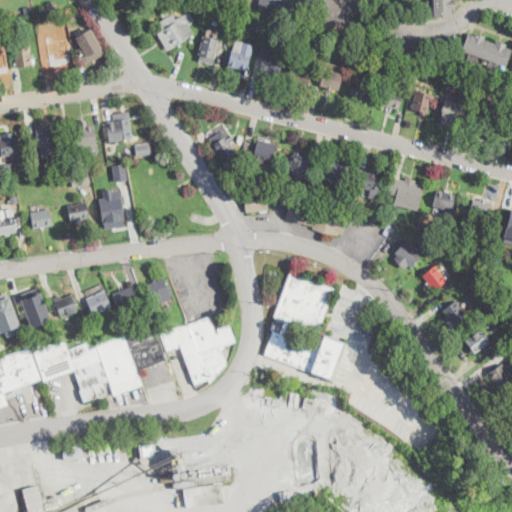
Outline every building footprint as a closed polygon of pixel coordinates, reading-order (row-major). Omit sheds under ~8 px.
[(285,0),(292,1),(290,14),(258,9),(259,0),(285,0)] [(451,0),(451,1),(455,1),(455,4),(456,5),(456,8),(452,9),(452,16),(435,17),(434,0),(451,0)] [(54,5),(48,9),(45,5),(51,1),(54,5)] [(172,13),(176,19),(183,15),(189,25),(194,34),(184,40),(169,50),(168,50),(162,40),(157,33),(163,29),(159,22),(164,18),(160,12),(173,4),(177,10),(172,13)] [(214,13),(211,21),(206,19),(208,11),(214,13)] [(230,18),(228,26),(213,22),(215,14),(230,18)] [(258,25),(256,31),(247,29),(248,22),(258,25)] [(101,46),(87,55),(76,37),(91,29),(101,46)] [(215,58),(213,64),(202,61),(200,61),(207,30),(219,32),(217,39),(220,39),(218,46),(215,58)] [(484,36),(483,40),(498,46),(499,41),(502,42),(503,43),(506,44),(504,48),(511,51),(506,67),(463,51),(469,35),(476,38),(477,34),(479,35),(481,35),(484,36)] [(252,56),(247,77),(237,75),(235,74),(226,72),(227,65),(229,65),(233,52),(236,40),(255,45),(252,56)] [(67,59),(48,63),(46,46),(59,44),(65,43),(67,59)] [(355,48),(353,54),(338,50),(339,45),(355,48)] [(18,68),(17,68),(17,63),(16,56),(15,48),(20,47),(25,46),(29,46),(30,46),(31,55),(32,60),(33,65),(25,67),(18,68)] [(283,58),(279,75),(267,72),(265,72),(260,71),(260,70),(263,58),(263,57),(265,48),(266,48),(274,50),(275,50),(274,56),(283,58)] [(312,70),(308,86),(301,84),(300,88),(296,87),(297,83),(289,81),(296,56),(305,59),(304,60),(302,68),(307,69),(312,70)] [(344,75),(339,90),(332,88),(331,91),(329,90),(328,90),(325,89),(326,87),(320,85),(327,61),(346,67),(344,75)] [(373,86),(369,102),(361,100),(360,103),(359,103),(357,102),(356,102),(357,99),(350,97),(354,81),(373,86)] [(475,84),(472,97),(468,96),(463,95),(466,82),(475,84)] [(403,98),(400,110),(399,110),(391,108),(388,107),(381,106),(385,89),(404,94),(403,98)] [(432,94),(428,113),(425,112),(422,112),(412,109),(417,91),(432,94)] [(465,106),(461,121),(460,121),(455,120),(454,124),(451,123),(450,123),(448,122),(449,119),(443,117),(447,101),(462,105),(465,106)] [(496,111),(492,129),(476,125),(481,107),(496,111)] [(133,138),(110,141),(107,122),(113,121),(113,114),(130,112),(133,137),(133,138)] [(94,141),(95,148),(87,149),(86,142),(76,144),(75,139),(74,132),(73,128),(93,125),(95,140),(94,141)] [(42,153),(40,153),(39,146),(37,133),(57,130),(58,137),(55,137),(55,140),(57,150),(54,151),(42,153)] [(0,134),(16,131),(17,137),(19,137),(20,143),(22,152),(16,153),(7,155),(2,156),(0,145),(0,140),(1,140),(0,134)] [(237,153),(221,162),(211,145),(213,144),(212,141),(210,139),(211,138),(223,131),(228,139),(229,140),(237,153)] [(276,150),(272,165),(271,165),(257,161),(253,160),(257,144),(259,139),(267,141),(269,141),(278,144),(276,150)] [(152,152),(136,154),(135,143),(150,140),(152,152)] [(135,156),(122,157),(121,148),(135,148),(135,156)] [(306,168),(304,177),(288,173),(294,154),(296,154),(298,155),(309,158),(307,166),(306,168)] [(111,164),(114,181),(127,178),(124,161),(111,164)] [(346,166),(342,183),(341,183),(335,181),(323,178),(323,177),(327,161),(336,164),(338,164),(346,166)] [(13,177),(0,179),(0,165),(4,165),(11,163),(13,177)] [(379,170),(378,174),(383,176),(377,199),(368,197),(370,190),(352,185),(356,169),(370,173),(371,168),(374,169),(375,169),(379,170)] [(90,181),(73,185),(71,174),(87,170),(90,181)] [(405,180),(406,181),(407,178),(410,179),(413,179),(416,180),(416,184),(423,186),(418,210),(394,205),(396,195),(388,193),(392,177),(393,178),(399,179),(405,180)] [(99,197),(104,228),(125,224),(120,188),(113,190),(112,187),(102,189),(104,196),(99,197)] [(464,197),(460,213),(449,210),(435,206),(434,206),(438,190),(464,197)] [(252,192),(252,195),(267,193),(269,211),(261,212),(261,210),(247,212),(244,193),(249,192),(252,192)] [(12,204),(11,204),(10,196),(17,195),(17,196),(18,202),(18,203),(12,204)] [(348,215),(344,234),(340,233),(339,236),(313,229),(314,226),(286,219),(289,205),(275,201),(276,196),(276,195),(349,212),(348,213),(348,215)] [(487,200),(487,202),(493,203),(487,225),(477,222),(478,217),(470,215),(474,199),(481,201),(481,198),(487,200)] [(91,218),(72,221),(71,218),(69,205),(70,205),(77,203),(88,201),(91,218)] [(382,209),(380,215),(374,214),(375,207),(382,209)] [(6,233),(0,234),(0,209),(4,209),(7,209),(12,208),(13,208),(15,215),(15,216),(15,217),(17,231),(9,233),(6,233)] [(54,225),(34,228),(32,212),(31,212),(39,210),(51,208),(51,209),(54,225)] [(445,239),(439,245),(432,238),(439,232),(445,239)] [(422,255),(403,272),(392,260),(397,256),(394,252),(408,239),(415,248),(421,254),(422,255)] [(439,288),(435,291),(422,276),(435,266),(448,281),(446,282),(439,288)] [(332,288),(317,331),(289,321),(284,335),(320,348),(324,336),(326,336),(345,343),(337,366),(336,369),(333,378),(318,373),(265,355),(273,331),(280,333),(285,320),(275,317),(290,273),(332,288)] [(165,280),(167,285),(170,284),(175,297),(170,299),(162,302),(152,306),(144,285),(153,282),(157,280),(164,277),(165,280)] [(134,293),(134,294),(138,293),(140,299),(137,300),(138,302),(137,303),(130,305),(119,309),(113,293),(121,290),(124,289),(132,286),(134,293)] [(112,306),(93,314),(90,305),(87,298),(105,291),(106,290),(108,297),(112,306)] [(78,311),(61,317),(55,300),(72,294),(78,311)] [(43,299),(50,317),(30,324),(24,308),(27,306),(25,302),(33,299),(34,303),(43,299)] [(469,316),(451,329),(446,322),(448,321),(445,317),(447,315),(443,310),(446,307),(455,300),(456,300),(467,314),(469,316)] [(0,329),(0,310),(1,310),(4,309),(12,306),(18,323),(17,324),(0,329)] [(210,316),(217,333),(219,333),(218,329),(231,324),(236,342),(235,342),(222,346),(227,363),(228,364),(210,384),(209,380),(196,385),(195,385),(195,383),(181,347),(180,347),(169,351),(168,351),(159,329),(186,325),(188,325),(190,324),(210,316)] [(511,329),(503,334),(500,329),(508,324),(511,329)] [(155,327),(167,360),(166,361),(137,371),(143,385),(115,395),(112,396),(109,381),(103,383),(108,393),(107,393),(84,402),(80,390),(82,390),(75,370),(45,381),(32,346),(65,342),(68,349),(88,342),(89,348),(97,347),(95,338),(96,338),(126,332),(155,327)] [(490,343),(475,353),(466,340),(479,331),(482,329),(491,342),(490,343)] [(30,347),(42,380),(41,380),(23,386),(21,386),(22,391),(5,396),(9,405),(0,408),(0,358),(23,349),(30,347)] [(511,376),(511,380),(501,389),(489,374),(502,364),(503,365),(511,376)] [(157,457),(142,459),(141,457),(139,444),(151,442),(155,441),(157,457)] [(65,460),(64,460),(64,457),(63,447),(83,445),(84,458),(65,460)] [(178,470),(172,471),(171,464),(171,460),(171,457),(170,449),(183,447),(184,463),(185,465),(185,470),(178,470)] [(173,481),(162,483),(161,480),(161,473),(172,472),(173,476),(173,477),(173,481)] [(222,484),(222,486),(227,486),(229,499),(224,500),(225,502),(225,503),(187,508),(186,502),(184,489),(222,484)] [(28,511),(22,489),(38,485),(39,485),(44,505),(45,507),(45,511),(28,511)] [(294,499),(282,500),(281,491),(292,490),(294,499)] [(59,507),(47,510),(46,507),(45,504),(57,501),(59,507)]
